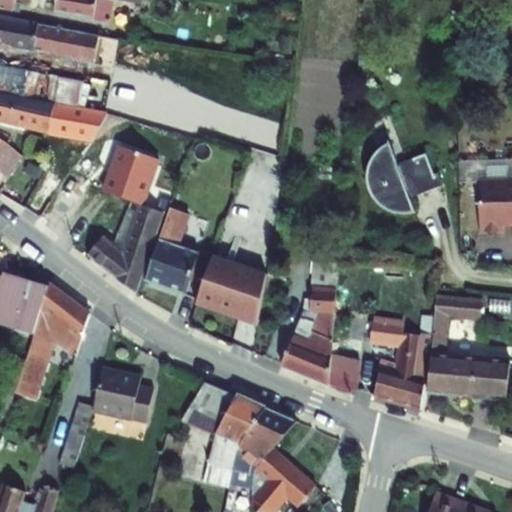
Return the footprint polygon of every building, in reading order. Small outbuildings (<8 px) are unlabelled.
[(0,0),(0,5),(30,11),(31,0),(0,0)] [(73,0),(71,15),(119,23),(123,0),(142,0),(154,2),(154,0),(73,0)] [(0,15),(0,119),(101,139),(104,140),(119,116),(100,112),(94,111),(103,64),(105,64),(110,36),(71,29),(28,21),(0,15)] [(0,132),(0,182),(2,184),(14,172),(23,182),(39,157),(0,132)] [(450,181),(440,148),(426,152),(427,154),(411,159),(405,141),(387,147),(383,155),(381,164),(381,173),(383,183),(387,191),(392,198),(400,204),(408,209),(417,211),(426,211),(421,195),(439,190),(437,184),(450,181)] [(14,172),(2,184),(16,195),(23,182),(14,172)] [(115,233),(107,259),(153,295),(186,183),(155,173),(144,204),(164,211),(156,236),(148,234),(143,250),(129,242),(115,233)] [(511,183),(491,184),(492,235),(511,234),(511,183)] [(190,195),(164,282),(205,293),(218,249),(192,241),(200,212),(196,211),(200,198),(190,195)] [(144,204),(129,242),(143,250),(148,234),(156,236),(164,211),(144,204)] [(231,261),(219,305),(261,322),(269,272),(231,261)] [(311,341),(300,367),(343,384),(348,321),(352,265),(327,263),(322,311),(311,341)] [(269,272),(261,322),(280,330),(286,277),(269,272)] [(8,278),(0,303),(0,322),(29,332),(29,334),(42,338),(56,295),(44,291),(45,286),(20,277),(19,282),(8,278)] [(61,291),(33,376),(64,386),(71,364),(59,360),(65,341),(86,355),(101,314),(63,287),(61,291)] [(447,314),(442,399),(511,403),(511,359),(461,356),(463,318),(496,320),(497,299),(448,296),(447,314)] [(345,384),(372,393),(381,324),(353,321),(345,384)] [(392,371),(388,398),(435,412),(437,384),(429,380),(435,338),(419,336),(420,325),(396,323),(390,322),(390,326),(388,343),(418,348),(410,374),(392,371)] [(116,366),(108,404),(105,411),(159,424),(167,389),(151,386),(154,374),(116,366)] [(216,383),(195,417),(231,434),(250,400),(216,383)] [(94,400),(86,425),(100,430),(105,411),(108,404),(94,400)] [(279,412),(250,400),(231,434),(228,440),(220,465),(233,468),(241,447),(247,453),(279,412)] [(310,425),(279,412),(247,453),(266,469),(285,450),(287,448),(310,425)] [(78,451),(75,462),(89,466),(100,430),(86,425),(78,451)] [(328,488),(285,450),(266,469),(266,480),(264,496),(282,511),(286,511),(299,498),(310,507),(328,488)] [(67,511),(75,491),(57,494),(51,510),(37,506),(40,495),(14,487),(12,493),(4,491),(0,503),(0,511),(67,511)] [(489,511),(492,505),(448,489),(439,511),(489,511)]
